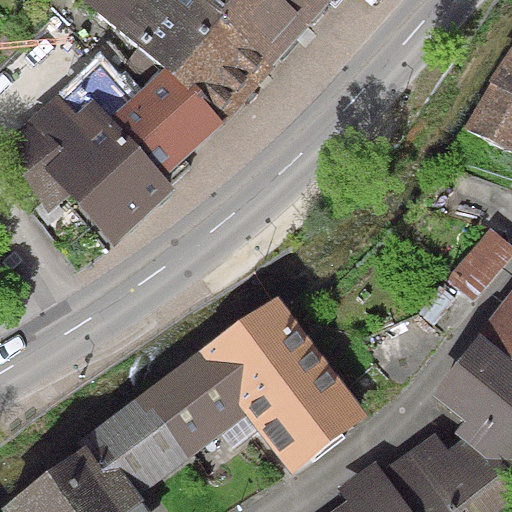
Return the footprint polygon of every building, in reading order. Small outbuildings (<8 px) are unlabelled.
[(86,0),(141,48),(227,122),(276,63),(205,0),(86,0)] [(205,0),(276,63),(331,0),(205,0)] [(166,177),(227,122),(141,48),(125,63),(147,83),(136,95),(99,53),(58,95),(79,114),(94,100),(166,177)] [(511,48),(490,81),(511,96),(511,48)] [(511,96),(490,81),(465,128),(511,151),(511,96)] [(70,195),(113,247),(176,190),(166,177),(94,100),(79,114),(58,95),(3,144),(49,214),(70,195)] [(511,255),(511,244),(491,227),(448,278),(474,300),(511,255)] [(432,325),(455,298),(440,286),(418,313),(432,325)] [(511,290),(480,331),(511,358),(511,290)] [(370,416),(280,294),(203,351),(250,415),(293,473),(370,416)] [(511,358),(480,331),(434,394),(464,420),(456,433),(462,439),(503,472),(511,461),(511,358)] [(73,441),(80,451),(86,446),(103,470),(123,467),(141,493),(250,415),(203,351),(73,441)] [(436,433),(384,469),(413,511),(503,511),(511,506),(511,483),(503,472),(462,439),(450,449),(436,433)] [(1,508),(3,511),(151,511),(143,501),(146,499),(141,493),(123,467),(103,470),(86,446),(80,451),(1,508)] [(377,460),(339,487),(348,500),(356,511),(413,511),(384,469),(377,460)] [(356,511),(348,500),(330,511),(356,511)]
